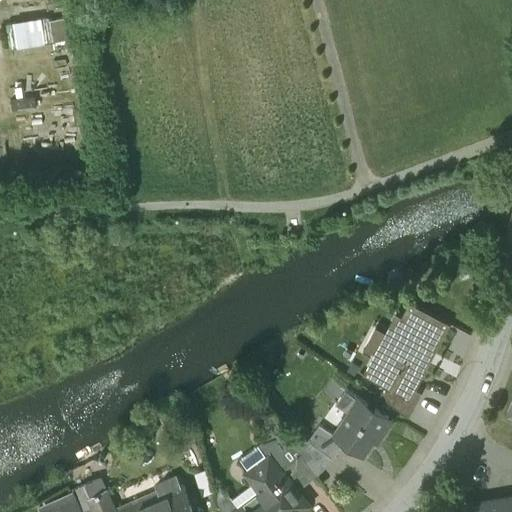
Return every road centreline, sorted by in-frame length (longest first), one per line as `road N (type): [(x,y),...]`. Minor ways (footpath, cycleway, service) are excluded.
road 1 (tertiary): [(396,511),(458,432),(511,285)]
road 2 (track): [(233,206),(192,0)]
